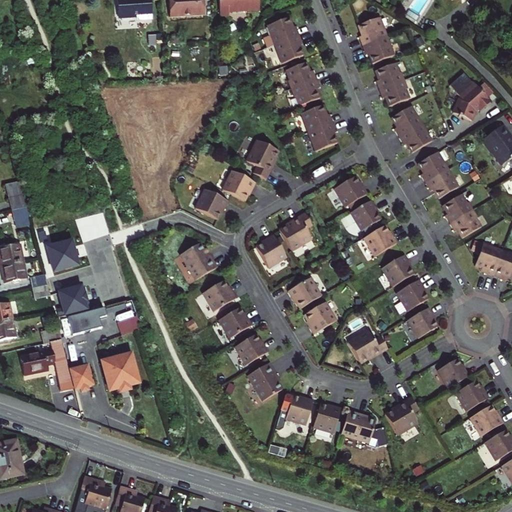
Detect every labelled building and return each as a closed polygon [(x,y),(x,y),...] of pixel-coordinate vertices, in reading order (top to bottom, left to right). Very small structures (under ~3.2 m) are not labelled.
[(152,20),(150,0),(116,0),(118,17),(120,19),(136,18),(139,20),(152,20)] [(168,0),(169,18),(204,16),(203,0),(168,0)] [(218,0),(220,17),(228,16),(228,12),(258,10),(257,0),(218,0)] [(291,23),(289,18),(267,27),(274,46),(299,36),(295,27),(293,28),(291,23)] [(362,47),(386,37),(379,18),(357,27),(360,34),(361,37),(358,38),(362,47)] [(299,36),(274,46),(282,65),(303,56),(302,52),(300,47),(302,45),(299,36)] [(156,37),(147,38),(148,48),(156,48),(156,37)] [(182,37),(171,38),(171,47),(182,46),(182,37)] [(372,65),(394,56),(386,37),(362,47),(365,56),(368,55),(370,60),(372,65)] [(308,69),(306,63),(286,71),(289,81),(287,82),(291,90),(316,80),(312,71),(310,73),(308,69)] [(379,91),(404,81),(401,73),(399,73),(395,64),(375,72),(377,77),(378,81),(375,82),(379,91)] [(227,68),(219,68),(220,77),(228,76),(227,68)] [(480,114),(491,103),(480,91),(473,84),(472,85),(464,74),(449,86),(459,99),(458,100),(456,106),(452,115),(461,119),(460,120),(462,120),(462,119),(466,121),(472,124),(476,116),(475,115),(478,112),(480,114)] [(316,80),(291,90),(294,98),(296,98),(299,107),(320,99),(318,94),(316,90),(319,89),(316,80)] [(388,108),(409,100),(405,90),(407,90),(404,81),(379,91),(382,100),(385,99),(387,103),(388,108)] [(308,134),(333,124),(329,115),(326,116),(325,113),(322,106),(301,115),(308,134)] [(399,138),(421,125),(411,107),(391,119),(394,124),(396,128),(394,130),(399,138)] [(333,124),(308,134),(315,153),(337,144),(335,138),(333,134),(336,133),(333,124)] [(412,154),(432,142),(421,125),(399,138),(404,146),(406,145),(409,150),(412,154)] [(511,137),(502,126),(482,141),(493,155),(494,154),(502,165),(511,158),(511,141),(511,140),(509,138),(511,137)] [(256,167),(253,174),(266,181),(273,168),(274,166),(272,165),(278,152),(257,142),(246,163),(256,167)] [(461,150),(457,143),(450,147),(454,154),(461,150)] [(425,184),(448,171),(437,153),(417,165),(420,170),(423,174),(420,176),(425,184)] [(197,166),(191,163),(187,171),(193,174),(197,166)] [(438,200),(458,188),(448,171),(425,184),(430,193),(433,191),(435,194),(438,200)] [(232,172),(222,191),(244,202),(249,191),(251,192),(252,190),(255,184),(232,172)] [(473,184),(479,180),(475,172),(469,175),(473,184)] [(334,190),(345,208),(367,195),(363,187),(361,188),(358,184),(355,178),(334,190)] [(14,210),(30,207),(24,182),(8,186),(14,210)] [(228,202),(205,191),(195,210),(217,220),(221,212),(222,210),(224,211),(228,202)] [(449,225),(473,211),(468,203),(466,204),(461,195),(442,207),(444,210),(447,215),(445,216),(449,225)] [(350,214),(361,232),(380,220),(377,214),(374,210),(376,209),(371,201),(350,214)] [(34,224),(30,207),(14,210),(18,228),(34,224)] [(462,239),(481,228),(475,219),(477,218),(473,211),(449,225),(454,233),(457,231),(459,235),(462,239)] [(290,222),(291,224),(279,231),(291,252),(311,240),(306,231),(312,227),(304,214),(293,220),(290,222)] [(388,234),(384,227),(364,239),(374,257),(397,244),(392,236),(390,237),(388,234)] [(268,269),(286,258),(272,235),(264,240),(266,242),(263,244),(255,248),(268,269)] [(49,248),(56,272),(80,266),(78,257),(81,256),(80,252),(79,249),(76,250),(73,241),(49,248)] [(24,262),(20,243),(0,247),(0,252),(1,258),(3,267),(24,262)] [(180,256),(195,281),(217,268),(211,258),(209,255),(207,256),(200,244),(180,256)] [(493,278),(502,252),(482,245),(474,268),(481,270),(480,273),(482,274),(493,278)] [(511,255),(502,252),(493,278),(504,282),(506,283),(507,280),(511,281),(511,255)] [(382,270),(393,288),(413,275),(409,269),(407,265),(409,264),(404,256),(382,270)] [(28,277),(24,262),(3,267),(5,274),(6,282),(28,277)] [(34,289),(50,285),(47,273),(31,276),(34,289)] [(310,279),(287,293),(291,301),(294,300),(296,303),(300,310),(321,297),(310,279)] [(396,294),(407,312),(428,300),(425,295),(422,290),(424,289),(419,281),(396,294)] [(224,282),(202,294),(213,313),(236,299),(232,293),(231,291),(230,292),(224,282)] [(52,293),(50,285),(34,289),(36,297),(52,293)] [(67,315),(95,308),(92,296),(89,285),(61,293),(67,315)] [(0,325),(15,322),(10,302),(0,304),(0,325)] [(313,335),(335,322),(325,304),(304,316),(308,324),(310,326),(308,327),(313,335)] [(240,308),(219,321),(229,340),(252,326),(246,319),(247,318),(246,316),(240,308)] [(428,309),(407,321),(418,339),(437,328),(433,321),(431,317),(433,316),(428,309)] [(197,329),(192,321),(185,325),(189,333),(197,329)] [(0,340),(18,336),(15,322),(0,325),(0,340)] [(134,333),(130,322),(118,325),(121,337),(134,333)] [(48,341),(64,337),(64,336),(62,328),(61,326),(46,330),(48,341)] [(68,326),(62,328),(64,336),(70,335),(68,326)] [(387,350),(380,338),(373,341),(368,332),(348,344),(360,365),(369,359),(372,357),(373,359),(387,350)] [(245,366),(268,353),(264,347),(263,345),(261,346),(255,336),(235,348),(245,366)] [(57,362),(55,348),(22,355),(24,365),(26,374),(51,368),(50,363),(57,362)] [(115,362),(105,365),(113,394),(123,391),(124,395),(130,393),(134,392),(133,388),(142,386),(134,357),(127,359),(126,356),(125,355),(115,358),(114,360),(115,362)] [(448,390),(469,377),(465,370),(463,371),(460,366),(457,360),(437,372),(448,390)] [(269,364),(246,378),(262,404),(282,392),(279,386),(282,385),(279,381),(277,377),(269,364)] [(91,369),(75,374),(80,393),(85,391),(86,395),(89,394),(92,393),(91,390),(97,388),(91,369)] [(456,394),(467,412),(489,399),(484,390),(483,391),(480,387),(477,381),(456,394)] [(235,387),(229,385),(225,393),(231,396),(235,387)] [(285,422),(305,428),(313,401),(306,399),(304,398),(303,400),(292,397),(290,403),(285,401),(282,413),(287,415),(285,422)] [(385,416),(398,438),(418,426),(412,415),(418,411),(410,398),(396,407),(394,408),(391,410),(392,411),(385,416)] [(320,405),(312,430),(333,436),(341,409),(332,406),(331,408),(326,407),(320,405)] [(482,437),(504,423),(499,415),(497,416),(495,412),(491,406),(471,418),(482,437)] [(348,411),(340,437),(369,446),(368,448),(375,450),(388,446),(383,429),(376,431),(373,430),(375,422),(369,420),(362,418),(363,416),(348,411)] [(494,457),(511,446),(511,440),(510,437),(506,431),(485,443),(494,457)] [(16,443),(0,445),(0,479),(2,479),(4,481),(9,480),(10,478),(22,475),(16,443)] [(511,446),(494,457),(496,461),(511,451),(511,446)] [(511,460),(502,467),(511,483),(511,460)] [(424,473),(420,466),(413,471),(417,478),(424,473)] [(111,491),(101,488),(97,487),(99,482),(84,478),(79,496),(86,499),(84,506),(105,511),(111,491)] [(431,491),(426,482),(420,486),(425,495),(431,491)] [(134,491),(120,488),(115,506),(122,508),(120,511),(141,511),(145,500),(136,498),(132,496),(134,491)] [(176,511),(178,510),(169,507),(165,506),(167,501),(153,497),(148,511),(176,511)]
